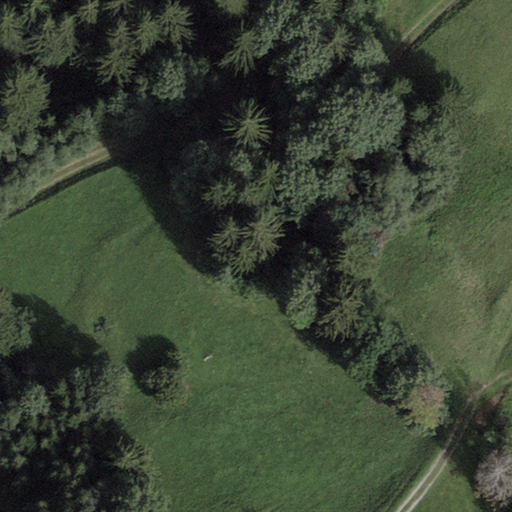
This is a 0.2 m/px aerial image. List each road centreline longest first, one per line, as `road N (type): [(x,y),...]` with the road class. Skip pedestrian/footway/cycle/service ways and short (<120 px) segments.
road 1 (track): [(449,0),(355,88),(323,100),(176,120),(0,211)]
road 2 (track): [(399,511),(457,447),(511,329)]
